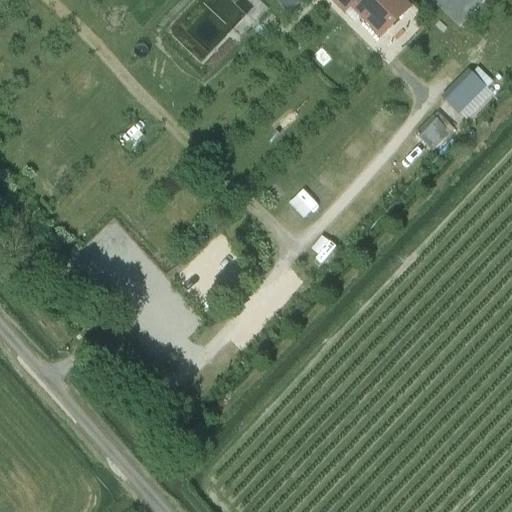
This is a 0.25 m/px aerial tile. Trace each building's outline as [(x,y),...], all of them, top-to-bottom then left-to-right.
[(282,0),(278,4),(286,12),(296,2),(293,0),(282,0)] [(348,0),(355,0),(387,26),(407,2),(404,0),(337,0),(344,5),(348,0)] [(456,0),(447,7),(459,22),(484,1),(483,0),(456,0)] [(31,69),(25,88),(42,93),(48,74),(31,69)] [(458,117),(486,90),(468,72),(440,100),(458,117)] [(86,80),(72,93),(85,107),(99,94),(86,80)] [(367,122),(381,135),(395,120),(381,107),(367,122)] [(55,131),(66,122),(56,110),(45,119),(55,131)] [(447,133),(451,128),(437,115),(415,137),(432,154),(450,136),(447,133)] [(352,160),(368,147),(356,134),(340,147),(352,160)] [(54,156),(38,166),(47,181),(63,171),(54,156)] [(318,173),(333,188),(345,176),(330,161),(318,173)] [(78,221),(92,235),(106,221),(92,207),(78,221)] [(128,248),(134,262),(149,256),(143,242),(128,248)]
